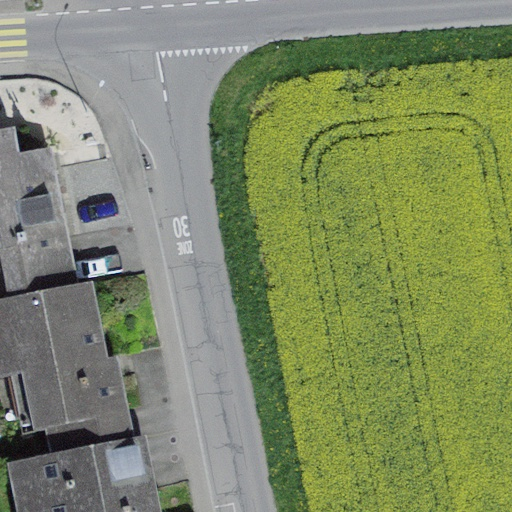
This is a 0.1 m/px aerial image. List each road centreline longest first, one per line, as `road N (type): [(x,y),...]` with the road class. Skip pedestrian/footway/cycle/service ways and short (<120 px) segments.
road 1 (residential): [(152,0),(176,204),(237,511)]
road 2 (secondary): [(150,0),(0,12)]
